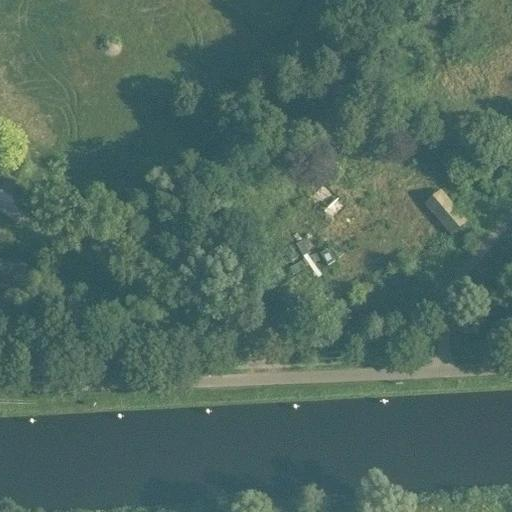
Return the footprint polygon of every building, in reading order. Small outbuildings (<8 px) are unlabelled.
[(80,0),(79,3),(84,7),(87,9),(97,16),(109,0),(80,0)] [(109,0),(97,16),(105,23),(106,23),(109,25),(113,29),(134,0),(109,0)] [(136,0),(134,0),(113,29),(117,32),(118,32),(121,34),(129,41),(152,11),(151,11),(149,9),(149,10),(146,7),(136,0)] [(12,6),(0,19),(0,44),(4,48),(5,49),(6,50),(31,23),(27,19),(24,17),(24,16),(12,6)] [(152,11),(129,41),(138,47),(142,50),(141,50),(146,53),(168,23),(169,24),(172,20),(168,18),(163,14),(160,12),(157,9),(154,7),(151,11),(152,11)] [(205,8),(200,14),(210,21),(215,15),(205,7),(205,8)] [(5,49),(0,54),(0,57),(1,59),(1,58),(15,71),(16,73),(17,73),(36,52),(37,53),(39,51),(49,40),(49,39),(38,29),(37,29),(34,26),(31,23),(6,50),(5,49)] [(168,23),(146,53),(150,56),(153,59),(164,66),(164,67),(185,38),(186,37),(183,35),(179,32),(176,30),(170,25),(169,24),(168,23)] [(193,54),(176,76),(198,93),(200,91),(200,90),(208,79),(209,79),(211,76),(210,76),(216,68),(217,68),(221,63),(234,45),(237,42),(220,30),(218,33),(205,51),(199,46),(198,47),(195,51),(193,54)] [(511,32),(508,32),(501,62),(511,64),(511,32)] [(16,73),(11,79),(14,82),(14,81),(17,84),(17,85),(19,87),(19,86),(24,91),(26,93),(51,66),(48,63),(47,63),(44,60),(37,53),(36,52),(17,73),(16,73)] [(26,93),(19,100),(27,107),(30,110),(36,115),(42,108),(41,107),(66,80),(59,73),(58,73),(55,70),(51,66),(26,93)] [(157,102),(154,106),(197,138),(209,123),(205,120),(205,121),(187,107),(196,95),(198,93),(176,76),(159,98),(160,99),(157,102)] [(66,80),(41,107),(42,108),(44,109),(47,112),(49,114),(54,119),(56,120),(56,121),(82,94),(78,90),(77,90),(74,88),(74,87),(66,80)] [(227,85),(220,94),(226,99),(233,89),(227,85)] [(56,120),(49,128),(52,130),(57,135),(66,143),(97,108),(89,100),(88,100),(85,98),(85,97),(82,94),(56,121),(56,120)] [(220,94),(212,104),(219,109),(226,99),(220,94)] [(148,113),(131,136),(153,153),(156,149),(155,149),(164,137),(182,151),(186,154),(197,138),(154,106),(151,110),(149,113),(148,113)] [(4,117),(0,122),(0,124),(8,132),(8,131),(13,126),(4,117)] [(20,143),(29,151),(34,145),(26,137),(20,143)] [(34,145),(29,151),(38,159),(43,153),(34,145)] [(162,174),(157,180),(166,189),(171,183),(162,174)] [(387,191),(346,237),(333,226),(309,253),(346,285),(410,212),(387,191)] [(428,205),(449,227),(461,216),(440,193),(428,205)]
